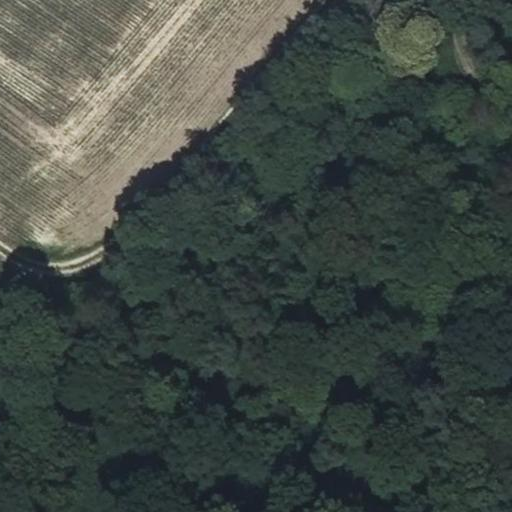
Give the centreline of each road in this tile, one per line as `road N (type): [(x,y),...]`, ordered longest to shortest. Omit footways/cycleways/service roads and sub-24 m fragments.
road 1 (track): [(336,0),(137,232),(72,264),(44,266),(0,253)]
road 2 (track): [(441,0),(487,85),(511,112)]
